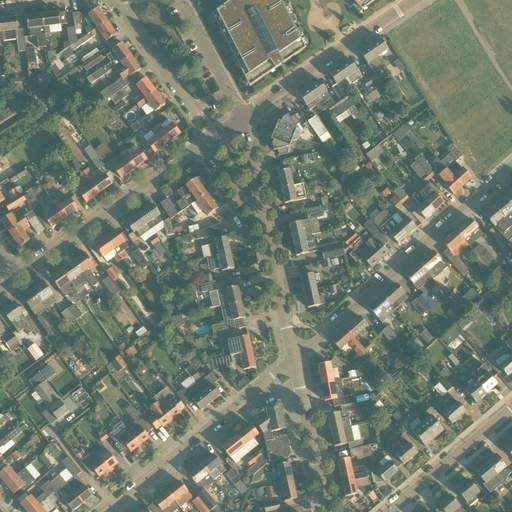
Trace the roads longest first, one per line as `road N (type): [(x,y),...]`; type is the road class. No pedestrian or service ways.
road 1 (residential): [(291,359),(511,166)]
road 2 (residential): [(17,277),(241,118)]
road 3 (residential): [(291,359),(241,118)]
road 4 (residential): [(102,511),(291,359)]
road 5 (residential): [(241,118),(416,0)]
road 6 (residential): [(389,511),(511,407)]
road 7 (residential): [(329,511),(291,359)]
road 8 (residential): [(113,0),(189,109)]
road 9 (residential): [(180,0),(241,118)]
